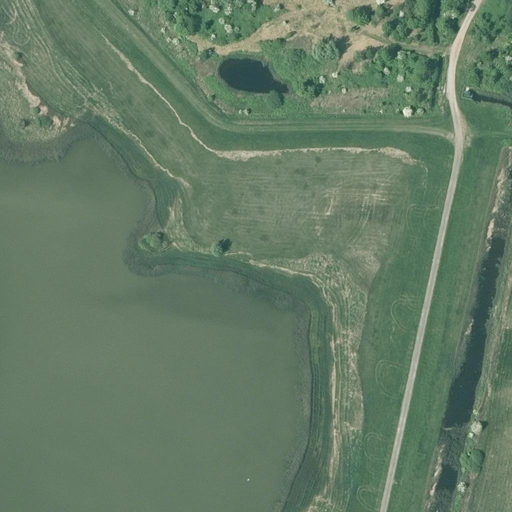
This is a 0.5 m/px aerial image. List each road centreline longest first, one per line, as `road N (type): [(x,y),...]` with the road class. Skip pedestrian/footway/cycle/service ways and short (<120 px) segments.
road 1 (track): [(381,511),(460,147),(456,122)]
road 2 (track): [(476,0),(450,71),(456,122)]
